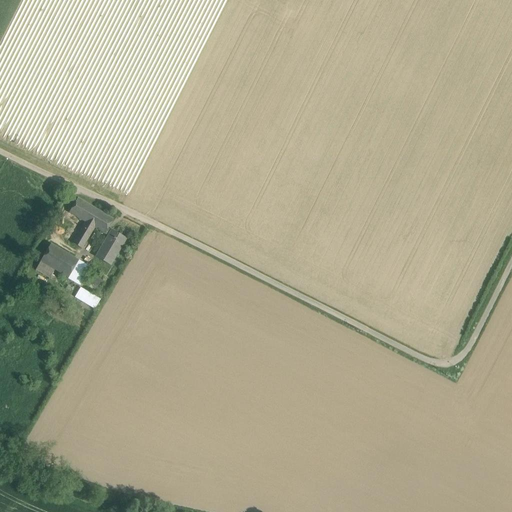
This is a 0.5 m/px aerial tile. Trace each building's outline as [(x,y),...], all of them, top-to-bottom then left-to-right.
[(113,219),(77,198),(69,213),(85,222),(73,244),(82,249),(94,228),(104,234),(107,229),(108,228),(113,219)] [(126,239),(108,228),(107,229),(104,234),(108,236),(95,257),(111,266),(126,239)] [(78,261),(51,245),(40,262),(61,274),(68,279),(78,261)] [(90,268),(78,261),(68,279),(80,286),(90,268)] [(61,274),(40,262),(36,270),(56,282),(61,274)] [(99,300),(80,288),(75,297),(94,308),(99,300)]
